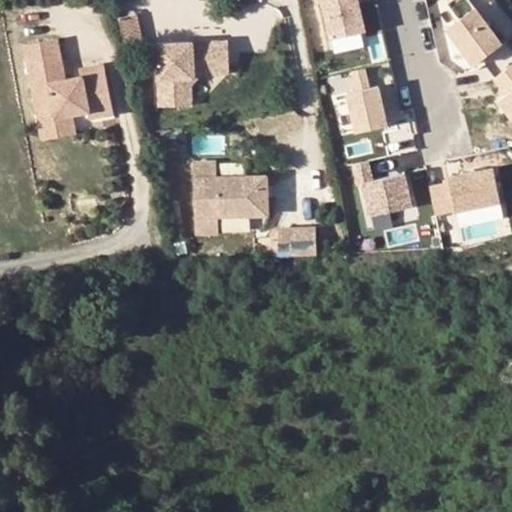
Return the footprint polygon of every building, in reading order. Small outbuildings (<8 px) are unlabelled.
[(357,0),(322,0),(331,38),(365,30),(357,0)] [(502,43),(470,0),(450,0),(447,2),(459,18),(447,27),(474,64),(502,43)] [(126,47),(145,44),(138,12),(119,15),(126,47)] [(198,68),(226,67),(226,36),(156,36),(156,98),(188,98),(188,78),(198,68)] [(63,61),(57,37),(25,44),(41,118),(74,111),(90,108),(92,115),(116,110),(105,61),(81,66),(83,73),(66,77),(60,78),(58,68),(63,61)] [(66,77),(63,61),(58,68),(60,78),(66,77)] [(506,94),(499,99),(511,116),(511,65),(495,78),(506,94)] [(352,70),(357,90),(348,92),(357,131),(387,124),(379,85),(369,87),(365,67),(352,70)] [(78,131),(74,111),(41,118),(45,138),(78,131)] [(212,156),(189,156),(192,226),(215,226),(214,209),(264,207),(264,193),(257,187),(256,168),(212,170),(212,156)] [(368,160),(353,163),(358,183),(364,182),(371,213),(413,203),(405,171),(373,179),(368,160)] [(494,167),(449,176),(456,210),(501,200),(494,167)] [(282,226),(283,252),(320,252),(320,226),(282,226)] [(112,272),(91,274),(93,295),(114,293),(112,272)]
